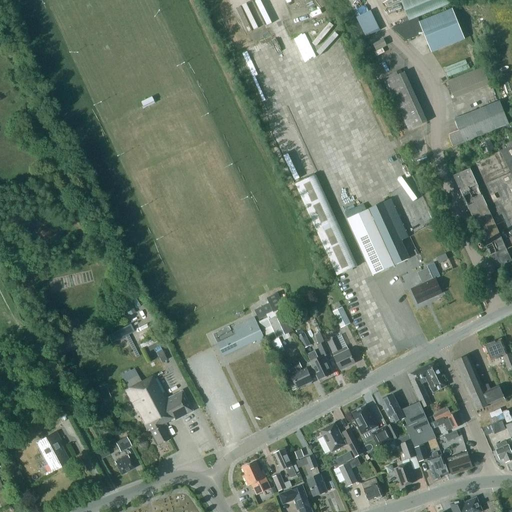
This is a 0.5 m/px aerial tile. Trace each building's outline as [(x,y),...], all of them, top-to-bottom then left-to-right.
[(450,3),(449,0),(405,0),(402,2),(408,17),(409,20),(450,3)] [(420,22),(418,17),(410,21),(404,23),(393,27),(407,39),(424,33),(431,52),(465,38),(453,8),(420,22)] [(329,24),(323,30),(319,25),(305,40),(315,50),(334,29),(329,24)] [(265,72),(274,68),(261,43),(243,52),(252,69),(261,64),(265,72)] [(268,44),(264,46),(272,59),(276,57),(268,44)] [(446,77),(467,69),(463,58),(442,66),(446,77)] [(447,81),(454,99),(489,85),(482,67),(447,81)] [(386,82),(408,131),(426,123),(404,73),(386,82)] [(456,119),(460,130),(449,135),(454,146),(462,143),(510,123),(501,101),(456,119)] [(488,135),(477,141),(483,154),(494,149),(488,135)] [(511,237),(509,239),(511,244),(511,145),(476,162),(494,203),(497,201),(499,205),(495,207),(499,215),(503,213),(511,234),(511,237)] [(287,157),(283,159),(293,179),(298,177),(287,157)] [(454,175),(473,219),(465,223),(474,244),(483,240),(496,269),(511,262),(470,168),(454,175)] [(296,185),(337,275),(357,266),(316,176),(296,185)] [(401,241),(408,238),(391,199),(347,219),(372,275),(409,258),(401,241)] [(427,266),(428,268),(418,273),(423,284),(411,289),(417,303),(428,298),(428,299),(442,293),(435,278),(440,277),(434,263),(427,266)] [(269,303),(254,311),(259,320),(266,316),(284,308),(277,293),(266,299),(269,303)] [(333,312),(341,328),(350,324),(342,308),(333,312)] [(284,314),(269,321),(278,339),(293,332),(284,314)] [(218,344),(223,356),(257,340),(258,343),(264,340),(254,318),(234,328),(237,335),(218,344)] [(123,328),(107,336),(111,344),(127,335),(123,328)] [(310,346),(304,333),(298,336),(304,349),(310,346)] [(327,341),(341,370),(355,363),(347,346),(342,348),(338,339),(339,338),(338,336),(327,341)] [(484,346),(490,362),(503,357),(509,372),(511,370),(511,356),(511,354),(508,355),(502,339),(484,346)] [(157,342),(143,349),(146,354),(159,347),(157,342)] [(315,351),(307,354),(319,380),(332,374),(324,357),(330,354),(325,342),(317,346),(322,358),(319,359),(315,351)] [(164,355),(158,358),(161,363),(167,360),(164,355)] [(455,362),(476,411),(504,399),(499,386),(490,390),(487,384),(483,387),(469,356),(455,362)] [(409,375),(423,408),(431,404),(423,384),(428,382),(433,392),(446,386),(435,362),(409,375)] [(294,382),(297,388),(304,385),(307,386),(310,385),(311,384),(311,383),(312,382),(306,370),(303,371),(299,363),(288,368),(290,373),(285,375),(289,384),(294,382)] [(134,369),(121,376),(128,389),(141,382),(134,369)] [(125,390),(137,412),(148,407),(155,419),(157,418),(161,426),(166,424),(165,422),(173,418),(174,421),(193,411),(182,390),(168,398),(167,398),(155,374),(141,382),(128,389),(125,390)] [(384,400),(382,400),(386,408),(384,409),(389,417),(393,415),(396,422),(404,418),(400,411),(393,395),(387,398),(386,397),(383,399),(384,400)] [(435,438),(419,402),(401,410),(400,411),(404,418),(408,426),(407,426),(406,427),(409,435),(412,442),(414,447),(435,438)] [(365,406),(352,413),(356,420),(354,421),(362,435),(378,427),(370,412),(369,413),(365,406)] [(148,407),(137,412),(144,426),(147,431),(149,429),(157,446),(168,440),(161,426),(157,418),(155,419),(148,407)] [(448,409),(433,416),(435,422),(436,421),(443,418),(443,417),(443,418),(444,419),(451,415),(448,409)] [(448,418),(444,420),(444,419),(443,418),(436,421),(438,427),(444,424),(448,431),(462,425),(457,413),(448,417),(448,418)] [(491,427),(494,435),(506,430),(502,422),(491,427)] [(335,423),(320,431),(323,437),(331,451),(332,453),(346,445),(344,441),(341,435),(335,423)] [(378,448),(393,440),(386,426),(371,433),(378,448)] [(350,430),(343,434),(346,440),(348,444),(355,457),(362,454),(354,437),(350,430)] [(37,442),(51,471),(69,462),(59,443),(61,442),(56,432),(37,442)] [(397,446),(400,445),(405,460),(416,456),(408,435),(395,440),(397,446)] [(122,449),(123,451),(131,447),(126,437),(115,443),(119,451),(122,449)] [(443,438),(437,440),(440,452),(446,450),(443,438)] [(511,459),(511,453),(509,445),(508,446),(506,441),(496,445),(498,450),(497,450),(500,460),(504,459),(505,462),(511,459)] [(414,448),(419,462),(429,459),(424,445),(414,448)] [(98,452),(102,459),(110,455),(106,448),(98,452)] [(291,466),(283,449),(274,454),(279,465),(277,466),(279,472),(285,469),(289,477),(295,474),(291,467),(291,466)] [(301,450),(294,452),(297,459),(303,457),(301,450)] [(472,468),(467,452),(448,459),(449,463),(448,463),(452,475),(472,468)] [(335,467),(353,459),(351,453),(333,461),(333,462),(335,466),(335,467)] [(119,459),(114,462),(120,475),(134,468),(127,455),(125,456),(119,459)] [(307,480),(313,496),(327,491),(320,475),(317,467),(313,455),(306,457),(311,469),(314,477),(307,480)] [(442,476),(448,474),(441,455),(427,460),(434,480),(442,477),(442,476)] [(340,467),(348,486),(357,482),(351,468),(358,465),(356,458),(347,462),(347,463),(340,467)] [(245,476),(244,477),(248,486),(251,485),(256,495),(270,489),(262,471),(260,472),(256,462),(242,468),(245,476)] [(399,481),(401,487),(416,482),(412,471),(412,469),(410,464),(395,469),(399,481)] [(272,477),(278,491),(285,489),(279,474),(272,477)] [(361,484),(368,501),(374,498),(377,499),(378,499),(379,498),(380,498),(380,496),(382,495),(376,478),(361,484)] [(302,485),(284,492),(288,502),(294,500),(296,499),(297,503),(295,504),(298,510),(299,510),(300,511),(312,511),(307,499),(302,485)] [(449,505),(452,511),(481,511),(482,511),(476,498),(464,503),(463,500),(456,502),(449,505)]
